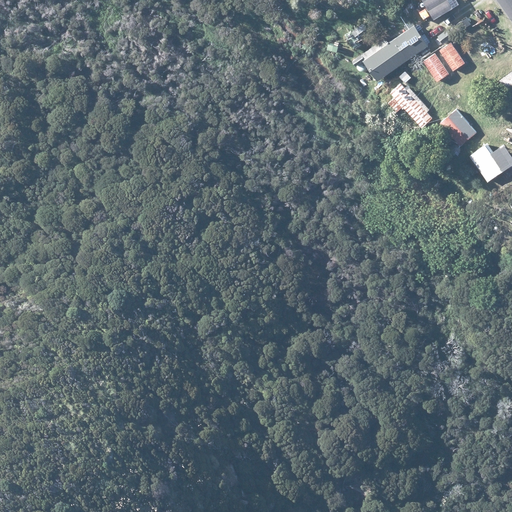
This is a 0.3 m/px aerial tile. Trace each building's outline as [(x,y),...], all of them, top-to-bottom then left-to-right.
[(423,0),(436,21),(455,10),(449,0),(423,0)] [(380,81),(430,47),(416,27),(384,49),(381,44),(355,61),(359,66),(366,61),(380,81)] [(434,44),(438,50),(455,37),(450,30),(440,38),(441,39),(434,44)] [(440,51),(454,72),(467,64),(453,43),(440,51)] [(425,63),(439,83),(451,75),(437,54),(425,63)] [(497,81),(505,93),(511,88),(511,73),(511,72),(497,81)] [(407,73),(401,78),(407,84),(412,78),(407,73)] [(430,110),(410,88),(407,91),(402,84),(391,93),(395,98),(389,103),(398,113),(404,108),(423,128),(433,119),(428,113),(430,110)] [(442,125),(462,148),(478,135),(459,112),(442,125)] [(493,150),(490,145),(472,157),(475,162),(471,165),(477,174),(481,170),(490,183),(507,171),(511,167),(511,144),(509,140),(493,150)]
